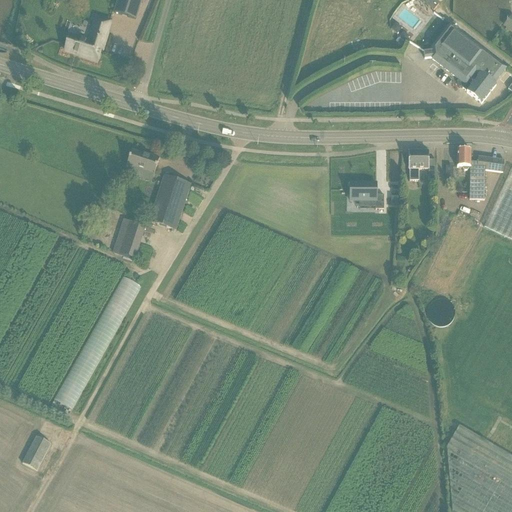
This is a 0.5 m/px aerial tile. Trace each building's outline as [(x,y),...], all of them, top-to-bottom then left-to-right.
[(118,0),(115,14),(126,17),(135,20),(141,0),(118,0)] [(418,0),(433,12),(438,6),(431,0),(418,0)] [(69,37),(65,52),(79,56),(79,57),(97,63),(100,51),(102,52),(107,35),(111,24),(97,19),(93,31),(89,44),(69,37)] [(481,105),(496,87),(494,85),(505,70),(450,26),(431,50),(431,52),(423,53),(424,60),(432,59),(433,60),(432,60),(434,62),(432,64),(436,67),(438,65),(459,82),(457,84),(460,87),(462,84),(465,86),(462,90),(467,93),(466,94),(481,105)] [(457,168),(461,168),(464,171),(467,171),(469,169),(470,169),(470,164),(470,152),(457,151),(457,161),(457,168)] [(154,176),(156,169),(159,159),(150,156),(149,158),(132,152),(128,161),(127,167),(154,176)] [(408,171),(410,171),(410,182),(419,182),(419,170),(428,170),(428,164),(428,154),(408,154),(408,171)] [(485,170),(503,173),(503,172),(504,162),(478,158),(477,164),(470,164),(470,169),(469,201),(484,201),(485,170)] [(511,172),(510,171),(506,181),(484,228),(456,216),(423,287),(468,307),(500,237),(511,242),(511,172)] [(149,223),(166,229),(176,232),(191,186),(164,178),(161,187),(149,223)] [(354,181),(351,200),(377,204),(376,211),(384,213),(386,198),(378,197),(380,185),(354,181)] [(112,254),(135,261),(145,228),(123,221),(112,254)] [(81,415),(141,288),(122,279),(62,406),(81,415)] [(453,410),(449,419),(486,436),(490,427),(453,410)] [(511,511),(511,458),(460,428),(448,449),(449,450),(453,511),(511,511)] [(51,445),(36,438),(22,465),(37,472),(51,445)]
